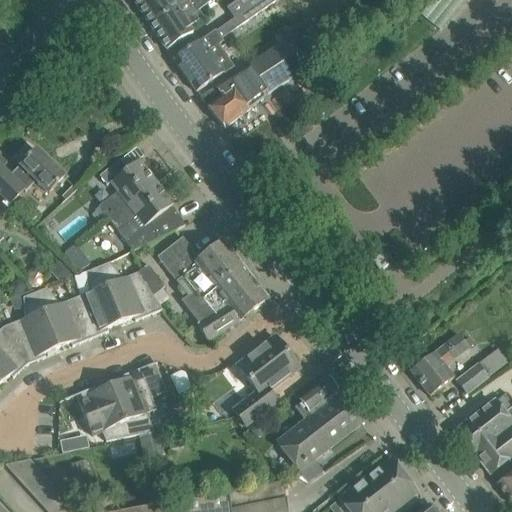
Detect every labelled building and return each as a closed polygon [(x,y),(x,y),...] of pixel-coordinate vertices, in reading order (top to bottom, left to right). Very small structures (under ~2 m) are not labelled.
[(149,27),(187,0),(136,0),(132,3),(149,27)] [(215,0),(187,0),(149,27),(166,52),(192,34),(188,28),(203,18),(199,11),(215,0)] [(233,19),(189,50),(173,61),(195,94),(232,68),(217,47),(221,44),(219,43),(278,1),(277,0),(239,0),(226,9),(233,19)] [(432,0),(420,15),(439,31),(464,0),(432,0)] [(202,99),(222,128),(263,100),(262,99),(313,63),(293,35),(202,99)] [(48,195),(50,193),(64,179),(35,151),(9,177),(0,167),(0,195),(10,206),(24,191),(23,190),(33,180),(48,195)] [(117,194),(98,208),(108,221),(155,184),(138,162),(127,171),(120,161),(104,173),(99,178),(106,187),(110,184),(117,194)] [(155,184),(108,221),(110,224),(116,231),(118,234),(125,242),(133,253),(166,236),(184,227),(179,216),(177,217),(175,213),(173,214),(169,209),(173,206),(155,184)] [(65,203),(77,192),(72,187),(60,198),(65,203)] [(108,221),(98,208),(94,212),(95,213),(91,216),(100,227),(108,221)] [(190,315),(246,272),(223,243),(199,261),(182,239),(157,259),(187,298),(181,303),(190,315)] [(376,250),(373,246),(367,251),(364,253),(380,273),(388,266),(376,250)] [(162,312),(152,298),(137,275),(121,281),(109,264),(98,268),(121,324),(133,319),(135,323),(162,312)] [(147,266),(137,275),(152,298),(164,288),(147,266)] [(73,299),(90,341),(108,334),(107,330),(121,324),(98,268),(85,273),(88,294),(73,299)] [(239,323),(268,301),(255,284),(257,282),(250,273),(248,275),(246,272),(190,315),(198,325),(196,326),(207,344),(239,323)] [(32,293),(55,351),(70,345),(71,349),(90,341),(73,299),(58,305),(45,288),(32,293)] [(24,318),(1,327),(27,367),(45,359),(43,356),(55,351),(32,293),(21,297),(24,318)] [(12,380),(27,367),(1,327),(0,327),(0,386),(10,377),(12,380)] [(410,373),(429,398),(453,380),(445,368),(469,350),(458,336),(410,373)] [(236,368),(248,383),(257,394),(233,412),(245,428),(277,403),(269,393),(299,370),(274,338),(236,368)] [(507,364),(498,352),(456,383),(465,395),(507,364)] [(129,439),(138,437),(153,434),(146,416),(156,412),(140,372),(156,365),(156,364),(120,378),(122,382),(109,388),(129,439)] [(172,376),(179,398),(192,395),(185,372),(172,376)] [(294,409),(305,422),(276,444),(287,458),(314,438),(312,435),(317,431),(315,428),(326,420),(326,419),(347,403),(340,394),(339,395),(327,379),(298,402),(300,404),(294,409)] [(105,444),(125,440),(129,439),(109,388),(95,393),(94,389),(58,404),(59,405),(75,398),(91,438),(101,434),(105,444)] [(309,466),(363,424),(347,403),(326,419),(326,420),(315,428),(317,431),(312,435),(314,438),(287,458),(296,469),(306,462),(309,466)] [(471,415),(475,421),(457,435),(474,457),(511,428),(511,408),(504,415),(496,405),(488,412),(483,406),(471,415)] [(475,458),(489,476),(511,458),(511,428),(474,457),(475,458)] [(153,434),(138,437),(143,461),(164,457),(158,433),(153,434)] [(70,440),(58,442),(61,455),(72,453),(70,440)] [(12,471),(46,506),(61,492),(26,457),(12,471)] [(345,511),(395,511),(418,494),(391,460),(337,502),(345,511)] [(511,474),(497,486),(511,506),(511,474)] [(182,511),(230,511),(228,496),(208,498),(181,502),(182,511)] [(181,511),(180,501),(158,505),(158,511),(181,511)]
